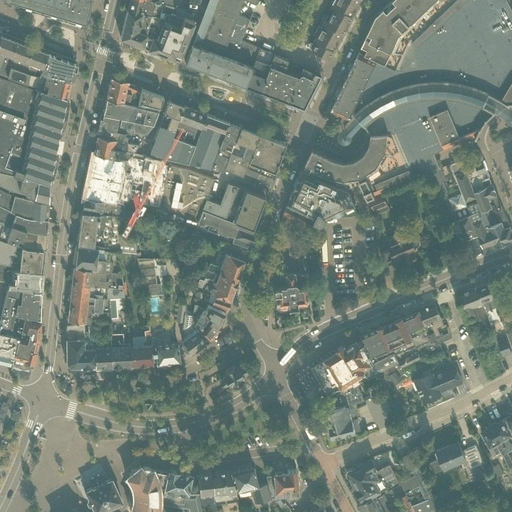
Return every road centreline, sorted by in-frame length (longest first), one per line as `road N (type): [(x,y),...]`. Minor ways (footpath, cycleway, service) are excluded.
road 1 (residential): [(114,0),(64,222),(42,396)]
road 2 (residential): [(273,374),(319,332),(511,254)]
road 3 (residential): [(252,335),(178,378),(106,382),(93,416)]
road 4 (residential): [(323,463),(479,396)]
road 5 (residential): [(311,440),(195,459),(183,424)]
road 6 (residential): [(252,335),(243,291),(277,198)]
road 7 (residential): [(277,198),(336,69)]
road 8 (residential): [(336,69),(264,39),(286,0)]
